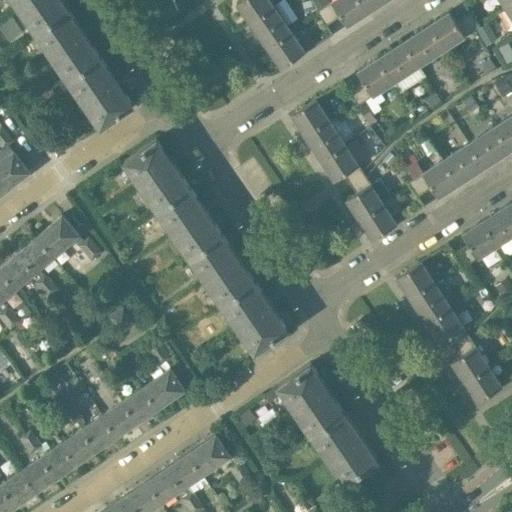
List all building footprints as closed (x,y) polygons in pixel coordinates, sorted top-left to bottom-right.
[(35,27),(68,4),(65,0),(18,0),(36,25),(34,26),(35,27)] [(236,0),(235,1),(248,20),(273,3),(270,0),(236,0)] [(307,0),(302,1),(305,12),(313,10),(310,0),(307,0)] [(317,0),(322,6),(323,5),(332,19),(339,14),(346,24),(369,9),(363,0),(330,0),(330,1),(329,0),(317,0)] [(363,0),(369,9),(383,0),(363,0)] [(248,20),(265,44),(289,27),(273,3),(248,20)] [(68,75),(100,53),(68,6),(69,5),(68,4),(35,27),(68,75)] [(325,23),(332,19),(323,5),(322,6),(316,9),(325,23)] [(429,23),(445,48),(466,34),(472,30),(463,15),(456,20),(450,10),(429,23)] [(471,10),(463,15),(472,30),(475,28),(481,25),(471,10)] [(429,23),(403,40),(419,64),(445,48),(429,23)] [(279,65),(304,48),(289,27),(265,44),(279,65)] [(492,33),(484,39),(486,44),(497,37),(495,32),(492,33)] [(403,40),(378,56),(393,81),(419,64),(403,40)] [(100,53),(68,75),(100,123),(132,101),(100,53)] [(356,84),(366,99),(373,94),(393,81),(378,56),(357,69),(364,79),(356,84)] [(494,67),(488,58),(479,63),(485,73),(494,67)] [(7,74),(15,68),(10,60),(1,66),(7,74)] [(511,87),(504,74),(494,81),(503,95),(511,89),(511,87)] [(366,99),(356,84),(349,89),(358,103),(366,99)] [(425,97),(432,106),(441,100),(435,91),(425,97)] [(478,105),(471,93),(464,98),(471,109),(478,105)] [(291,112),(304,132),(328,116),(315,96),(291,112)] [(357,105),(363,114),(370,110),(364,100),(357,105)] [(511,112),(494,123),(510,147),(511,146),(511,112)] [(345,142),(328,116),(304,132),(321,158),(345,142)] [(494,123),(468,140),(483,164),(510,147),(494,123)] [(13,139),(2,124),(0,124),(0,143),(2,146),(2,147),(9,142),(13,139)] [(124,157),(156,205),(188,183),(156,135),(124,157)] [(51,145),(57,154),(65,149),(59,140),(51,145)] [(442,157),(458,181),(483,164),(468,140),(442,157)] [(0,184),(3,189),(30,169),(9,142),(2,147),(2,146),(0,147),(0,184)] [(345,142),(321,158),(334,178),(344,172),(349,179),(363,170),(362,169),(345,142)] [(382,157),(389,168),(400,161),(391,148),(382,157)] [(458,181),(442,157),(422,170),(415,174),(424,190),(432,185),(438,194),(458,181)] [(356,190),(346,196),(359,216),(383,201),(391,195),(380,178),(371,183),(365,174),(351,183),(356,190)] [(407,180),(416,195),(424,190),(415,174),(407,180)] [(156,205),(189,252),(221,230),(188,183),(156,205)] [(396,221),(383,201),(359,216),(372,237),(396,221)] [(511,207),(508,201),(482,218),(497,242),(511,232),(511,207)] [(62,211),(37,233),(54,253),(79,231),(62,211)] [(470,259),(497,242),(482,218),(462,231),(468,241),(461,245),(470,259)] [(189,252),(221,300),(253,278),(221,230),(189,252)] [(37,233),(18,249),(36,268),(54,253),(37,233)] [(78,244),(91,259),(101,250),(88,235),(78,244)] [(462,265),(470,259),(461,245),(453,250),(462,265)] [(18,249),(0,264),(0,265),(17,284),(36,268),(18,249)] [(410,295),(433,279),(420,259),(396,274),(410,295)] [(0,265),(0,298),(17,284),(0,265)] [(35,280),(41,288),(51,279),(45,272),(35,280)] [(495,284),(500,292),(511,285),(507,277),(495,284)] [(286,326),(253,278),(221,300),(254,348),(286,326)] [(41,288),(48,295),(58,287),(51,279),(41,288)] [(433,279),(410,295),(426,320),(450,305),(433,279)] [(109,312),(121,329),(135,320),(123,302),(109,312)] [(14,311),(7,304),(0,310),(0,315),(4,320),(14,311)] [(450,305),(426,320),(440,341),(450,334),(453,338),(455,341),(468,332),(466,330),(450,305)] [(10,327),(20,319),(14,311),(4,320),(10,327)] [(462,352),(451,359),(464,378),(487,362),(471,337),(471,336),(457,345),(458,346),(462,352)] [(171,356),(160,340),(148,348),(159,364),(171,356)] [(311,431),(313,430),(342,407),(310,360),(278,382),(311,431)] [(487,362),(464,378),(477,399),(501,384),(487,362)] [(170,365),(143,384),(158,405),(185,387),(170,365)] [(101,380),(106,388),(118,381),(112,373),(101,380)] [(123,388),(118,381),(106,388),(112,396),(123,388)] [(143,384),(123,398),(138,419),(158,405),(143,384)] [(123,398),(102,412),(117,434),(138,419),(123,398)] [(77,409),(71,401),(60,409),(65,417),(77,409)] [(342,407),(313,430),(345,477),(377,455),(343,406),(342,407)] [(65,417),(71,425),(77,421),(82,417),(77,409),(65,417)] [(97,448),(117,434),(102,412),(85,424),(83,422),(85,421),(82,417),(77,421),(81,427),(82,426),(97,448)] [(82,426),(62,440),(77,461),(97,448),(82,426)] [(31,429),(19,437),(25,445),(37,437),(31,429)] [(216,431),(188,450),(203,471),(230,453),(216,431)] [(42,445),(37,437),(25,445),(30,453),(42,445)] [(77,461),(62,440),(42,454),(57,476),(77,461)] [(203,471),(188,450),(167,464),(182,486),(203,471)] [(42,454),(21,468),(36,490),(57,476),(42,454)] [(251,473),(239,457),(228,465),(239,481),(251,473)] [(167,464),(148,478),(162,499),(182,486),(167,464)] [(21,468),(1,482),(16,504),(36,490),(21,468)] [(159,501),(162,499),(148,478),(127,492),(140,511),(159,511),(164,509),(159,501)] [(1,482),(0,483),(0,511),(3,511),(16,504),(1,482)] [(181,497),(187,505),(198,497),(192,489),(181,497)] [(140,511),(127,492),(107,506),(111,511),(140,511)] [(204,506),(198,497),(187,505),(191,511),(194,511),(198,509),(204,506)]
